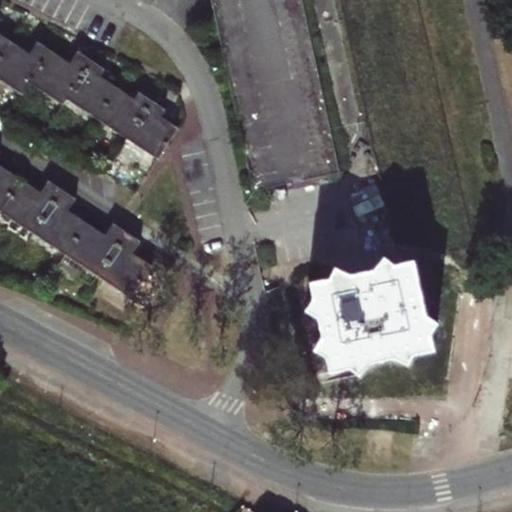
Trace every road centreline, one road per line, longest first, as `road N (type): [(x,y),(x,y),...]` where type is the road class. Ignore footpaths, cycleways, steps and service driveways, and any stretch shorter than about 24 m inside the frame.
road 1 (residential): [(108,0),(167,35),(204,91),(250,309),(241,374),(215,436)]
road 2 (tertiary): [(215,436),(290,473),(365,491),(412,492),(511,467)]
road 3 (tertiary): [(0,322),(215,436)]
